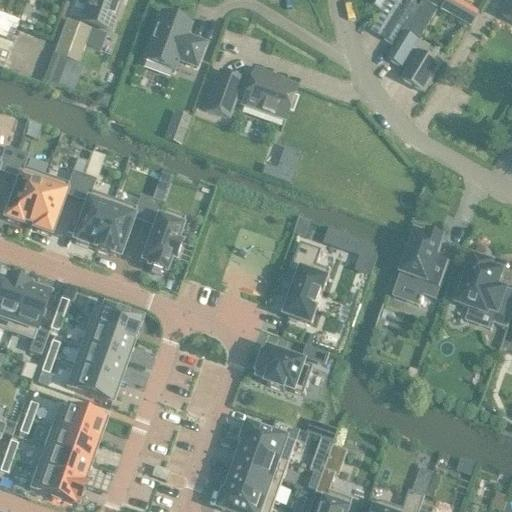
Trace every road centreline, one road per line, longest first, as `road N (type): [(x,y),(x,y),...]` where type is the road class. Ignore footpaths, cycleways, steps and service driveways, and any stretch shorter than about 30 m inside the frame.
road 1 (residential): [(189,511),(241,354),(232,333),(180,314)]
road 2 (residential): [(180,314),(110,511)]
road 3 (residential): [(180,314),(0,250)]
road 4 (unclassified): [(437,152),(370,87),(337,0)]
